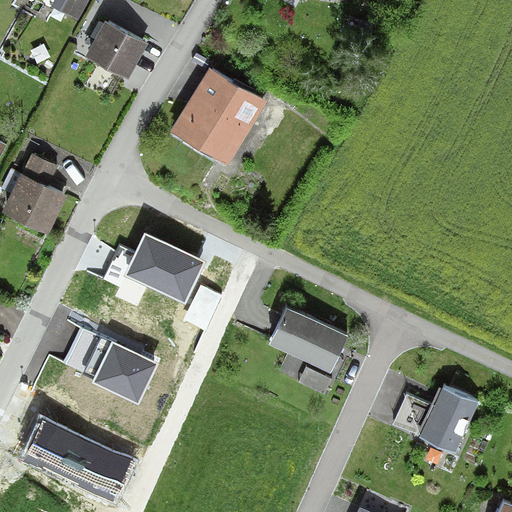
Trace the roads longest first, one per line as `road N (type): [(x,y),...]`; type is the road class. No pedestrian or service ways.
road 1 (residential): [(401,319),(106,180)]
road 2 (residential): [(106,180),(0,390)]
road 3 (residential): [(401,319),(311,511)]
road 4 (residential): [(208,0),(106,180)]
road 5 (residential): [(511,372),(401,319)]
